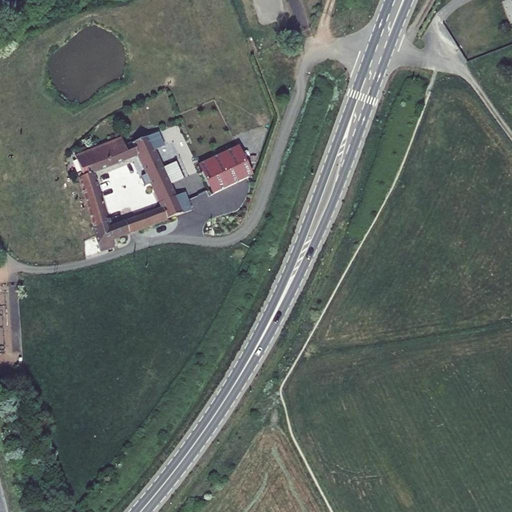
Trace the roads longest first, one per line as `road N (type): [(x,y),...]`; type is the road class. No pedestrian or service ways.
road 1 (unclassified): [(369,50),(332,50),(311,61),(256,215),(241,234),(216,242),(161,239),(49,269),(15,264),(0,247)]
road 2 (secondary): [(238,377),(308,256),(388,52)]
road 3 (secondary): [(369,50),(292,261),(238,377)]
road 4 (secondary): [(140,511),(238,377)]
